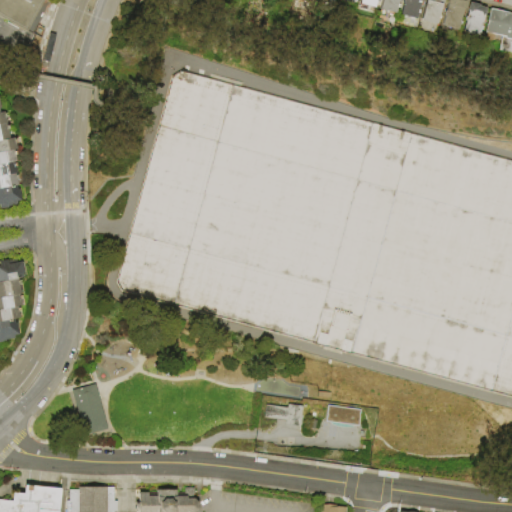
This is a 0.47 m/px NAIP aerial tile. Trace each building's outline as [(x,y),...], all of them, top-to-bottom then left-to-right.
[(0,0),(38,0),(20,32),(0,20),(0,0)] [(359,4),(360,0),(377,0),(377,3),(376,3),(374,8),(359,4)] [(380,0),(399,0),(398,4),(399,4),(398,8),(397,8),(395,13),(378,9),(380,0)] [(403,0),(421,0),(421,2),(420,1),(418,10),(419,10),(418,14),(417,14),(415,19),(399,15),(403,0)] [(420,20),(425,0),(443,0),(439,15),(440,16),(439,19),(438,19),(436,25),(420,20)] [(441,26),(445,11),(443,11),(445,0),(462,0),(465,1),(463,8),(462,8),(459,21),(460,21),(459,25),(458,25),(456,31),(441,26)] [(462,32),(467,13),(466,12),(468,2),(479,5),(478,6),(486,8),(483,17),(482,17),(480,27),(481,27),(480,30),(479,30),(477,36),(462,32)] [(489,8),(511,13),(511,41),(503,39),(503,37),(483,33),(489,8)] [(0,125),(4,125),(8,141),(0,142),(0,125)] [(0,142),(8,141),(12,140),(15,151),(11,152),(0,154),(0,142)] [(0,154),(11,152),(14,164),(12,164),(0,166),(0,154)] [(0,166),(12,164),(14,175),(13,175),(0,177),(0,166)] [(0,177),(13,175),(16,187),(14,188),(0,190),(0,177)] [(0,190),(14,188),(14,192),(16,192),(19,202),(5,205),(6,209),(0,210),(0,190)] [(0,263),(5,262),(6,266),(19,264),(22,280),(15,281),(0,283),(0,263)] [(0,283),(15,281),(18,296),(16,296),(0,299),(0,283)] [(0,299),(16,296),(19,308),(14,309),(0,311),(0,299)] [(0,311),(14,309),(17,321),(11,322),(0,323),(0,311)] [(0,323),(11,322),(12,326),(14,325),(16,336),(2,339),(3,344),(0,344),(0,323)] [(104,427),(81,433),(70,389),(93,383),(104,427)] [(286,405),(303,407),(300,425),(284,423),(284,420),(263,417),(264,405),(286,408),(286,405)] [(324,422),(326,406),(359,410),(357,426),(324,422)] [(55,511),(0,511),(0,499),(9,501),(10,492),(21,493),(22,485),(58,489),(55,511)] [(63,511),(63,500),(66,500),(66,489),(75,489),(75,487),(105,487),(111,487),(111,492),(111,501),(114,501),(114,511),(63,511)]
